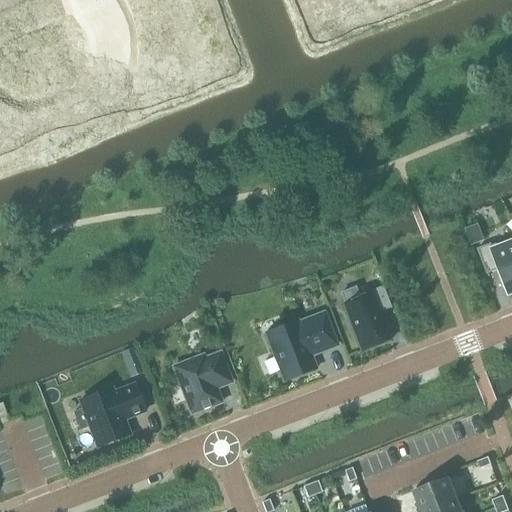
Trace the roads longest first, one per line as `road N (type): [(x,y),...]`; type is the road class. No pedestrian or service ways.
road 1 (residential): [(219,440),(511,327)]
road 2 (residential): [(0,122),(37,125),(77,111),(99,92),(117,50),(98,0)]
road 3 (residential): [(35,511),(219,440)]
road 4 (residential): [(386,511),(381,488),(392,480),(487,445)]
